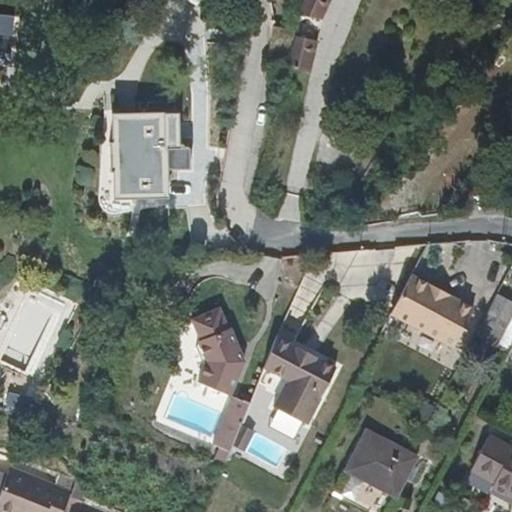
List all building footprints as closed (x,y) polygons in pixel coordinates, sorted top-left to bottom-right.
[(0,14),(0,65),(11,67),(15,16),(0,14)] [(301,30),(287,75),(302,80),(317,36),(301,30)] [(168,197),(166,115),(114,116),(115,198),(168,197)] [(481,304),(419,270),(398,308),(461,342),(481,304)] [(306,310),(317,278),(302,273),(291,305),(306,310)] [(478,336),(494,345),(511,310),(511,301),(499,295),(478,336)] [(511,310),(494,345),(507,351),(511,341),(511,310)] [(198,381),(231,394),(245,357),(240,345),(236,346),(221,311),(194,320),(203,341),(198,347),(202,358),(207,361),(198,381)] [(274,409),(307,427),(337,372),(313,359),(311,363),(300,357),(302,353),(278,340),(265,371),(288,383),(274,409)] [(57,375),(63,378),(69,367),(62,363),(57,375)] [(6,405),(28,410),(32,396),(10,392),(6,405)] [(217,436),(235,440),(246,401),(228,396),(217,436)] [(396,494),(405,476),(411,463),(414,457),(370,433),(349,470),(396,494)] [(511,447),(491,436),(472,471),(496,484),(494,488),(511,497),(511,447)] [(411,463),(405,476),(413,480),(419,467),(411,463)] [(67,511),(75,494),(11,468),(0,498),(0,506),(14,511),(67,511)]
